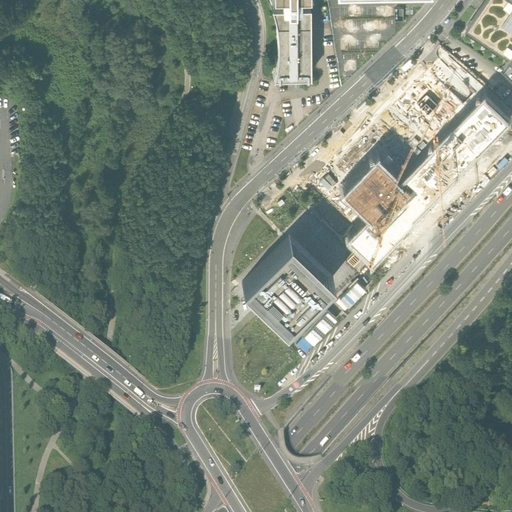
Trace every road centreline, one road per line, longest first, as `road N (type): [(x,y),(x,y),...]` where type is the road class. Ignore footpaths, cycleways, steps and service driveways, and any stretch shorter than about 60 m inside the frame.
road 1 (trunk): [(511,192),(232,511)]
road 2 (trunk): [(259,511),(511,229)]
road 3 (trunk): [(511,167),(305,379),(246,411)]
road 4 (tertiary): [(446,0),(242,194),(224,222)]
road 5 (trunk): [(52,325),(77,364),(146,418),(177,456),(193,489),(193,511)]
road 6 (unclassified): [(224,222),(214,204),(253,61),(249,0)]
road 7 (unknown): [(472,81),(438,56),(326,174)]
road 8 (unknown): [(472,81),(349,199)]
road 9 (trunk): [(403,388),(511,259)]
road 10 (trunk): [(437,511),(401,498),(380,471),(379,434),(403,388)]
road 11 (trunk): [(300,497),(403,388)]
